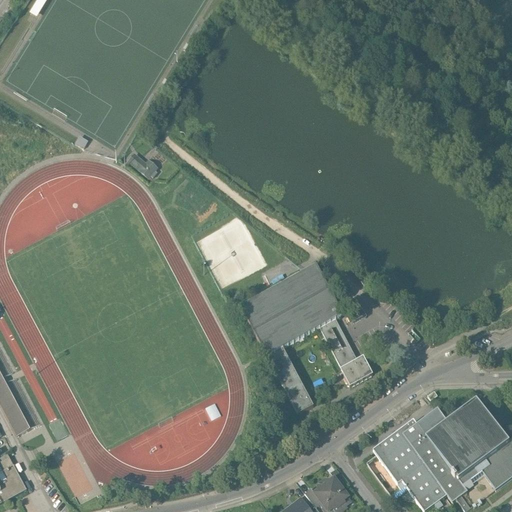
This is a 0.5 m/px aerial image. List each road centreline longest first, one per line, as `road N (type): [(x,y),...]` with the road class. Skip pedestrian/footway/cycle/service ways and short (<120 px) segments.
road 1 (track): [(267,0),(511,189)]
road 2 (track): [(163,137),(332,265)]
road 3 (residential): [(174,511),(252,491),(328,444)]
road 4 (residential): [(328,444),(429,374)]
